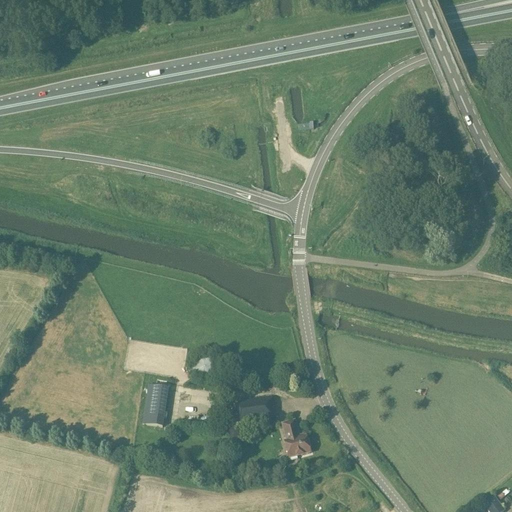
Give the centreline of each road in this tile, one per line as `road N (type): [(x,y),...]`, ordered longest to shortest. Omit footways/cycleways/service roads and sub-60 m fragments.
road 1 (trunk): [(0,108),(414,29)]
road 2 (trunk): [(0,149),(131,166),(302,214)]
road 3 (tertiary): [(404,511),(324,398),(298,257)]
road 4 (track): [(0,61),(225,19),(240,12),(241,0)]
road 5 (tertiary): [(302,214),(320,158),(355,105),(410,64),(457,51)]
road 6 (track): [(334,511),(132,484),(124,511)]
road 7 (tertiary): [(511,190),(474,128),(420,0)]
road 8 (track): [(511,347),(304,306)]
road 9 (unclassified): [(464,270),(298,257)]
